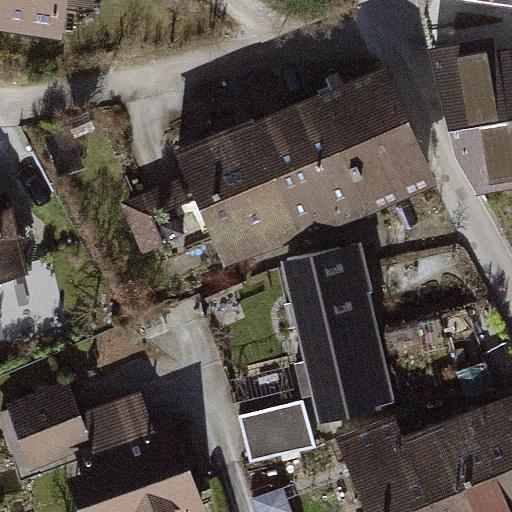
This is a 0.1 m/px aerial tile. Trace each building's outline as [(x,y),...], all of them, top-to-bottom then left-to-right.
[(0,0),(0,39),(47,46),(52,13),(93,19),(96,0),(0,0)] [(511,175),(511,82),(507,46),(503,31),(430,41),(471,181),(511,175)] [(313,90),(358,210),(432,182),(387,63),(313,90)] [(238,118),(283,238),(358,210),(313,90),(238,118)] [(283,238),(238,118),(178,141),(189,170),(135,191),(161,259),(216,238),(224,260),(283,238)] [(0,290),(24,285),(0,194),(0,290)] [(395,402),(361,244),(286,260),(320,418),(395,402)] [(511,384),(483,396),(511,477),(511,384)] [(190,511),(151,401),(76,428),(65,395),(0,418),(0,419),(23,484),(51,474),(64,511),(190,511)] [(511,511),(511,477),(483,396),(438,411),(476,511),(511,511)] [(254,456),(319,443),(310,397),(245,409),(254,456)] [(399,426),(432,511),(476,511),(438,411),(399,426)] [(362,440),(390,511),(432,511),(399,426),(362,440)] [(326,453),(349,511),(390,511),(362,440),(326,453)] [(259,493),(264,511),(297,511),(290,484),(259,493)]
